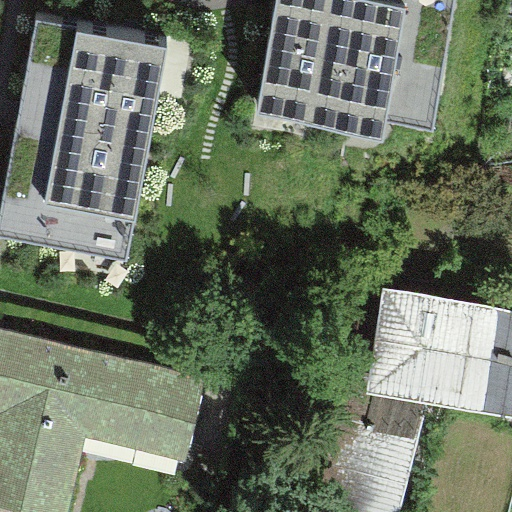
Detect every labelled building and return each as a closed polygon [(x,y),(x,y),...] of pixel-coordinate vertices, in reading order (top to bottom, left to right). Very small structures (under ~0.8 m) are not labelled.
[(434,132),(457,0),(276,0),(255,118),(380,141),(383,123),(434,132)] [(163,45),(39,22),(0,233),(124,255),(163,45)] [(511,322),(368,300),(352,404),(481,425),(477,447),(511,452),(511,322)] [(0,511),(52,511),(66,454),(171,477),(190,392),(0,348),(0,511)] [(392,511),(412,425),(346,410),(356,364),(336,360),(302,511),(392,511)]
